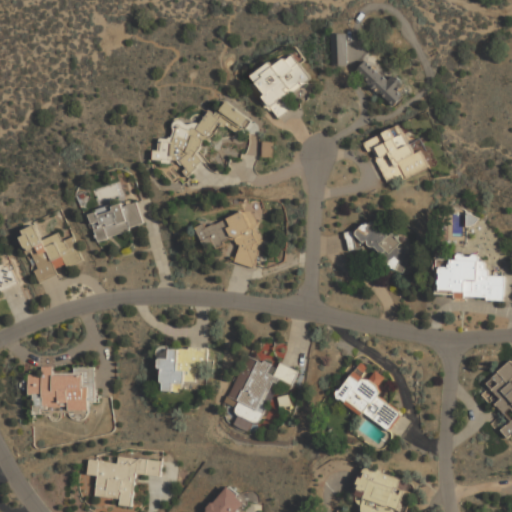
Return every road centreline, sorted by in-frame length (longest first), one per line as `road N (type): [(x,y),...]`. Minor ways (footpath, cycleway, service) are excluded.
road 1 (residential): [(0,341),(47,317),(130,294),(225,293),(308,309)]
road 2 (residential): [(308,309),(431,337),(511,337)]
road 3 (residential): [(453,511),(452,335)]
road 4 (residential): [(308,309),(321,156)]
